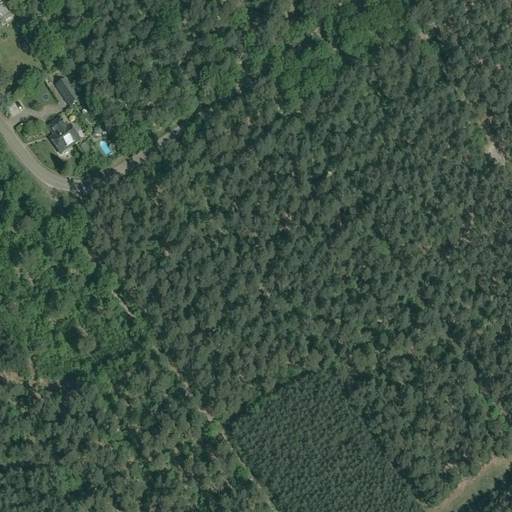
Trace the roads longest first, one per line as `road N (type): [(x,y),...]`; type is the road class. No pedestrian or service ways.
road 1 (track): [(511,99),(461,241),(407,308),(219,433),(162,359)]
road 2 (track): [(81,511),(21,421),(162,359),(72,231),(55,181)]
road 3 (tertiary): [(0,124),(46,177),(94,183),(375,0)]
